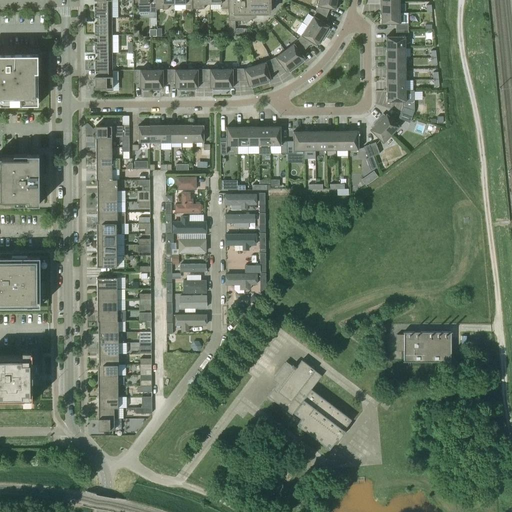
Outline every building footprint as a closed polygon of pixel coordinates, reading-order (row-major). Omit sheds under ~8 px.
[(99,21),(112,22),(112,3),(99,3),(99,0),(97,0),(97,6),(94,6),(94,17),(94,18),(97,18),(99,18),(99,21)] [(144,9),(156,9),(156,0),(135,0),(135,3),(138,3),(138,4),(144,4),(144,9)] [(168,4),(174,4),(174,0),(156,0),(156,9),(168,9),(168,4)] [(185,9),(192,9),(192,0),(174,0),(174,4),(185,4),(185,9)] [(199,4),(210,3),(210,0),(192,0),(192,9),(199,9),(199,4)] [(210,0),(210,3),(221,3),(221,9),(228,9),(228,0),(210,0)] [(228,0),(229,36),(236,36),(235,17),(241,17),(244,23),(255,16),(255,13),(270,13),(270,9),(273,9),(275,0),(228,0)] [(339,0),(318,0),(317,6),(315,11),(327,16),(330,9),(336,10),(336,7),(338,7),(339,0)] [(381,13),(400,13),(400,2),(380,2),(381,13)] [(327,16),(315,11),(313,16),(307,26),(325,37),(329,29),(328,28),(329,26),(324,22),(327,16)] [(400,24),(400,13),(381,13),(381,18),(380,18),(381,18),(381,24),(396,24),(396,30),(408,30),(408,24),(400,24)] [(99,38),(112,39),(112,22),(99,21),(99,18),(97,18),(97,24),(94,24),(94,35),(97,35),(99,35),(99,38)] [(297,39),(306,48),(312,42),(317,45),(318,43),(320,44),(325,37),(307,26),(301,36),(297,39)] [(386,47),(405,47),(405,36),(408,36),(408,30),(396,30),(396,36),(386,36),(386,42),(385,42),(385,43),(386,43),(386,47)] [(100,56),(112,56),(112,39),(99,38),(99,35),(97,35),(97,41),(95,41),(95,52),(94,52),(94,53),(97,53),(100,53),(100,56)] [(301,53),(306,48),(297,39),(294,43),(285,50),(297,67),(304,61),(303,60),(305,58),(301,53)] [(386,58),(406,58),(405,47),(386,47),(386,58)] [(38,100),(38,55),(13,55),(13,50),(2,50),(2,55),(0,54),(0,104),(17,105),(17,100),(38,100)] [(297,67),(285,50),(275,57),(271,60),(276,71),(283,67),(286,72),(289,70),(290,72),(297,67)] [(100,73),(112,74),(112,56),(100,56),(100,53),(97,53),(97,59),(95,59),(95,70),(94,70),(94,71),(97,71),(100,71),(100,73)] [(386,69),(406,69),(406,58),(386,58),(386,69)] [(276,71),(271,60),(266,62),(255,65),(260,85),(269,83),(268,81),(271,80),(269,74),(276,71)] [(260,85),(255,65),(243,68),(240,69),(240,81),(247,81),(249,86),(251,85),(252,87),(260,85)] [(163,82),(169,82),(169,69),(151,70),(152,90),(160,90),(160,88),(163,88),(163,82)] [(169,82),(175,82),(175,88),(178,88),(178,90),(187,90),(186,69),(169,69),(169,82)] [(198,82),(204,82),(204,69),(186,69),(187,90),(195,90),(195,88),(198,88),(198,82)] [(204,69),(204,82),(210,82),(210,88),(213,88),(213,90),(221,90),(221,69),(204,69)] [(240,81),(240,69),(233,69),(221,69),(221,90),(230,90),(230,88),(233,88),(233,82),(240,81)] [(387,80),(406,80),(406,69),(386,69),(387,80)] [(152,90),(151,70),(134,70),(134,83),(140,82),(140,88),(143,88),(143,91),(152,90)] [(112,74),(100,73),(100,71),(97,71),(97,76),(95,76),(95,88),(100,88),(100,91),(113,91),(112,74)] [(387,91),(406,91),(406,80),(387,80),(387,91)] [(406,91),(387,91),(387,95),(386,95),(386,96),(387,96),(387,102),(414,102),(414,91),(406,91)] [(401,113),(412,117),(414,111),(403,107),(401,113)] [(377,120),(392,135),(400,126),(387,113),(384,116),(383,114),(377,120)] [(410,123),(412,117),(401,113),(399,119),(410,123)] [(383,143),(392,135),(377,120),(371,127),(372,128),(370,130),(383,143)] [(149,143),(149,125),(138,126),(138,143),(149,143)] [(160,142),(160,125),(149,125),(149,143),(160,142)] [(171,142),(171,125),(160,125),(160,142),(171,142)] [(182,142),(182,125),(171,125),(171,142),(182,142)] [(182,125),(182,142),(193,142),(192,125),(182,125)] [(192,125),(193,142),(204,142),(204,125),(192,125)] [(111,137),(122,137),(129,137),(129,126),(115,126),(115,127),(97,127),(97,137),(111,137)] [(259,146),(259,126),(248,127),(248,146),(259,146)] [(270,146),(270,126),(259,126),(259,146),(259,154),(270,154),(270,146)] [(287,154),(287,141),(281,141),(281,126),(275,126),(274,126),(270,126),(270,146),(281,145),(281,154),(287,154)] [(237,146),(237,127),(226,127),(226,142),(220,142),(220,154),(227,154),(226,146),(237,146)] [(248,146),(248,127),(237,127),(237,146),(248,146)] [(348,131),(348,150),(359,150),(358,131),(353,131),(353,130),(352,130),(352,131),(348,131)] [(293,151),(304,151),(304,131),(299,131),(293,131),(293,141),(287,141),(287,154),(293,153),(293,151)] [(304,151),(315,150),(315,131),(304,131),(304,151)] [(315,150),(326,150),(326,131),(315,131),(315,150)] [(326,150),(337,150),(337,131),(326,131),(326,150)] [(337,150),(348,150),(348,131),(337,131),(337,150)] [(97,148),(111,148),(111,137),(97,137),(97,148)] [(370,144),(374,156),(380,154),(375,142),(370,144)] [(368,158),(374,156),(370,144),(364,146),(368,158)] [(97,159),(111,158),(111,148),(97,148),(97,159)] [(39,155),(17,155),(13,155),(13,158),(0,157),(0,201),(14,202),(14,205),(39,205),(39,155)] [(377,167),(373,156),(368,158),(366,159),(370,170),(377,167)] [(97,169),(111,169),(111,158),(97,159),(97,169)] [(111,180),(111,169),(97,169),(97,181),(97,180),(111,180)] [(378,176),(374,171),(362,179),(366,185),(378,176)] [(176,177),(176,190),(197,190),(197,177),(176,177)] [(98,191),(117,191),(117,180),(111,180),(97,180),(97,181),(98,181),(98,191)] [(142,185),(142,191),(150,191),(150,187),(150,180),(139,180),(139,185),(142,185)] [(238,180),(222,180),(222,190),(238,190),(238,180)] [(98,202),(117,202),(117,191),(98,191),(98,202)] [(137,201),(139,201),(150,201),(150,191),(142,191),(137,191),(137,201)] [(257,194),(227,194),(227,207),(257,207),(257,194)] [(185,207),(180,207),(180,215),(204,214),(204,204),(194,205),(194,196),(185,196),(185,207)] [(98,213),(117,212),(117,202),(98,202),(98,213)] [(117,223),(117,212),(98,213),(98,223),(117,223)] [(257,215),(226,216),(226,224),(257,223),(257,215)] [(201,219),(175,220),(175,232),(202,231),(201,219)] [(98,223),(98,224),(97,224),(97,234),(115,234),(121,234),(121,223),(117,223),(98,223)] [(145,234),(150,233),(150,223),(142,223),(139,223),(139,229),(145,229),(145,234)] [(115,234),(97,234),(97,245),(115,245),(115,234)] [(255,235),(227,236),(227,247),(255,247),(255,235)] [(209,241),(180,242),(180,257),(210,256),(209,241)] [(115,245),(97,245),(97,256),(115,256),(115,245)] [(254,252),(227,253),(227,265),(255,264),(254,252)] [(0,307),(21,307),(40,307),(40,257),(21,257),(21,254),(20,254),(20,256),(12,256),(12,254),(12,257),(0,257),(0,307)] [(178,263),(178,254),(172,254),(166,254),(166,263),(172,263),(178,263)] [(115,256),(97,256),(97,268),(115,268),(115,256)] [(209,265),(183,265),(183,274),(210,274),(209,265)] [(257,275),(226,275),(226,285),(257,285),(257,275)] [(97,289),(117,289),(117,278),(97,278),(97,289)] [(210,282),(184,283),(185,295),(210,294),(210,282)] [(97,300),(117,300),(117,289),(97,289),(97,300)] [(97,311),(117,310),(117,300),(97,300),(97,311)] [(209,304),(178,304),(178,313),(209,313),(209,304)] [(117,321),(117,310),(97,311),(97,322),(98,322),(98,321),(117,321)] [(151,321),(151,313),(139,313),(139,321),(146,321),(151,321)] [(211,316),(177,317),(177,326),(211,325),(211,316)] [(98,332),(118,332),(118,321),(117,321),(98,321),(98,322),(98,332)] [(98,343),(118,343),(118,332),(98,332),(98,343)] [(139,332),(139,343),(151,342),(151,332),(139,332)] [(397,334),(397,340),(397,351),(404,351),(404,362),(451,362),(451,332),(404,332),(404,334),(397,334)] [(151,353),(151,342),(139,343),(139,353),(151,353)] [(98,354),(118,354),(118,343),(98,343),(98,354)] [(118,365),(119,365),(118,354),(98,354),(98,364),(98,365),(118,365)] [(0,356),(0,399),(32,399),(32,382),(36,382),(37,382),(37,373),(36,373),(36,367),(32,368),(32,356),(8,356),(0,356)] [(337,439),(338,440),(345,431),(344,430),(351,420),(311,389),(321,376),(314,370),(302,360),(296,367),(293,365),(292,366),(286,362),(272,379),(277,383),(268,396),(292,415),(294,412),(301,418),(297,424),(329,449),(337,439)] [(118,375),(118,365),(98,365),(98,364),(98,375),(118,375)] [(140,375),(145,375),(151,375),(151,369),(151,364),(140,364),(140,375)] [(98,386),(118,386),(118,375),(98,375),(98,386)] [(140,375),(140,386),(152,386),(151,375),(145,375),(140,375)] [(98,397),(118,397),(118,386),(98,386),(98,397)] [(142,397),(142,407),(152,407),(152,396),(142,397)] [(118,397),(98,397),(98,408),(114,408),(118,408),(118,397)] [(114,408),(98,408),(98,419),(114,418),(114,408)] [(114,418),(98,419),(98,430),(114,430),(114,418)]
